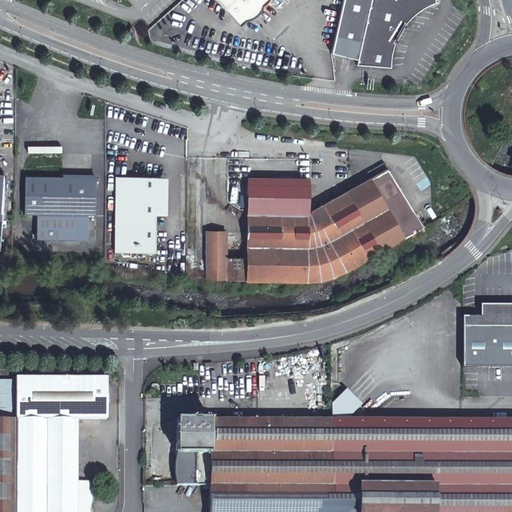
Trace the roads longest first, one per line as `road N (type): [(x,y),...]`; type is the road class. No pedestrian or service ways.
road 1 (secondary): [(0,336),(215,341),(290,333),(389,302),(473,249)]
road 2 (secondary): [(452,95),(395,106),(266,91),(181,70),(1,0)]
road 3 (secondary): [(0,23),(183,92),(451,136)]
road 4 (unknown): [(134,404),(511,394)]
